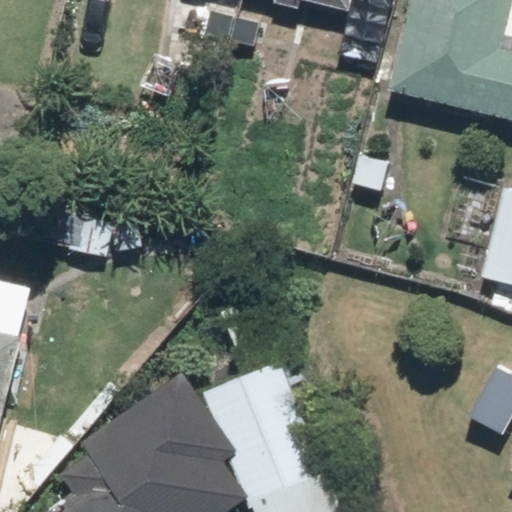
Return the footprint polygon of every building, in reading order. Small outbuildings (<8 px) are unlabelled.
[(511,0),(418,0),(399,81),(511,108),(511,0)] [(273,17),(211,2),(205,27),(267,42),(273,17)] [(408,150),(360,139),(350,185),(397,196),(408,150)] [(511,181),(511,182),(490,270),(511,274),(511,181)] [(349,210),(302,199),(292,245),(338,256),(349,210)] [(271,289),(229,306),(253,367),(295,350),(271,289)] [(0,461),(33,328),(0,319),(0,461)] [(352,511),(290,356),(223,382),(275,511),(352,511)] [(225,511),(259,489),(234,453),(246,445),(190,366),(93,433),(102,445),(73,465),(86,483),(43,511),(225,511)]
